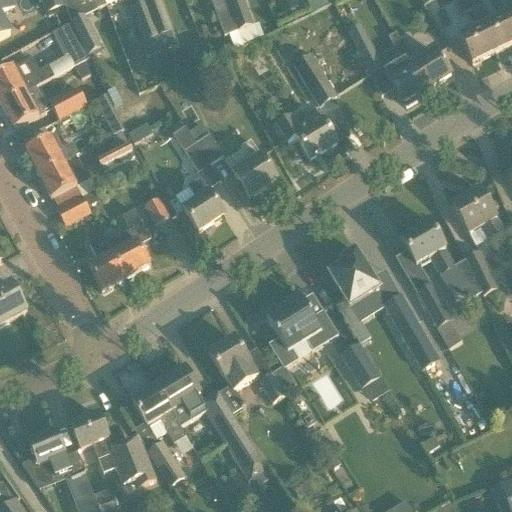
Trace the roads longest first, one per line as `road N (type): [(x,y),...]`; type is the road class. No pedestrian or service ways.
road 1 (residential): [(97,355),(511,90)]
road 2 (residential): [(97,355),(0,172)]
